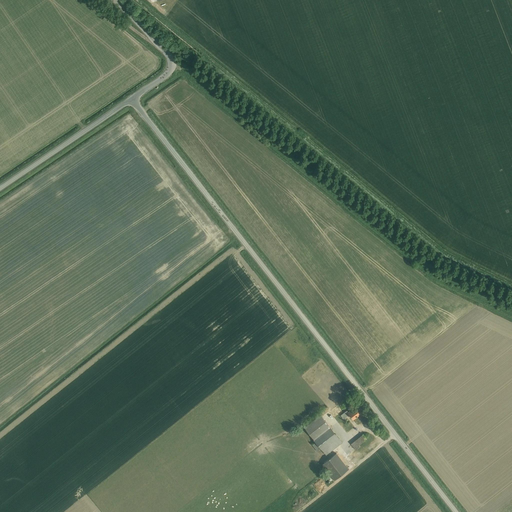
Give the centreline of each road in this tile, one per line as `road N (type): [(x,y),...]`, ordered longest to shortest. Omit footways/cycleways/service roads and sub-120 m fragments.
road 1 (tertiary): [(452,511),(132,98)]
road 2 (unclassified): [(0,188),(132,98)]
road 3 (tertiary): [(132,98),(170,63),(114,0)]
